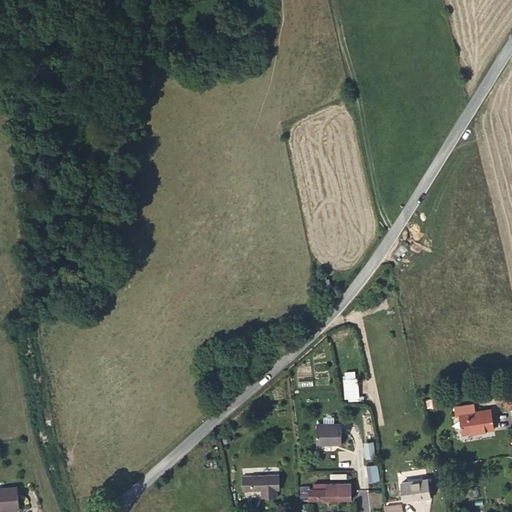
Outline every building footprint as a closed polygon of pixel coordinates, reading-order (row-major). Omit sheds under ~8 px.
[(358,400),(358,370),(344,370),(344,400),(358,400)] [(511,386),(503,388),(504,395),(496,397),(496,402),(504,401),(511,400),(511,406),(511,386)] [(494,429),(491,409),(476,411),(474,404),(455,407),(456,415),(460,414),(463,434),(494,429)] [(342,441),(342,423),(317,423),(317,443),(333,443),(333,441),(342,441)] [(374,457),(373,442),(365,443),(366,458),(374,457)] [(375,474),(373,465),(366,466),(369,481),(378,480),(377,474),(375,474)] [(279,474),(243,475),(243,491),(262,490),(262,498),(277,497),(277,490),(280,490),(279,474)] [(431,498),(428,479),(402,482),(404,501),(422,498),(423,499),(431,498)] [(351,499),(351,483),(327,484),(320,484),(320,489),(310,489),(310,486),(300,486),(300,500),(351,499)] [(0,510),(19,509),(17,487),(0,488),(0,510)] [(386,504),(387,511),(393,511),(402,511),(401,503),(386,504)]
